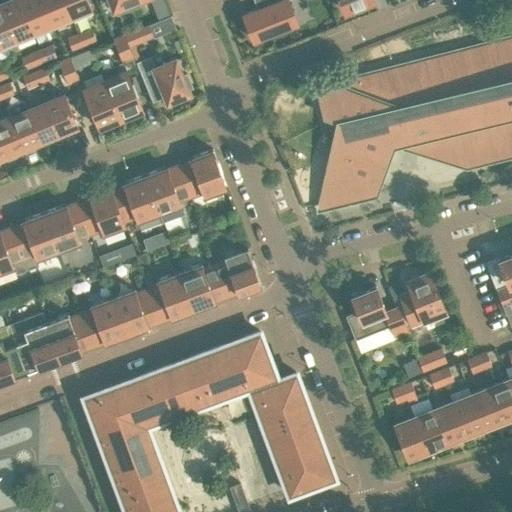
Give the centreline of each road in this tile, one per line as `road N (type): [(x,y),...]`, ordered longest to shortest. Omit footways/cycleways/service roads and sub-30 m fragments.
road 1 (residential): [(294,284),(0,392)]
road 2 (residential): [(469,0),(219,90)]
road 3 (residential): [(0,193),(227,111)]
road 4 (residential): [(286,265),(511,209)]
road 5 (residential): [(379,497),(294,284)]
road 6 (residential): [(286,265),(227,111)]
road 7 (residential): [(379,497),(511,459)]
